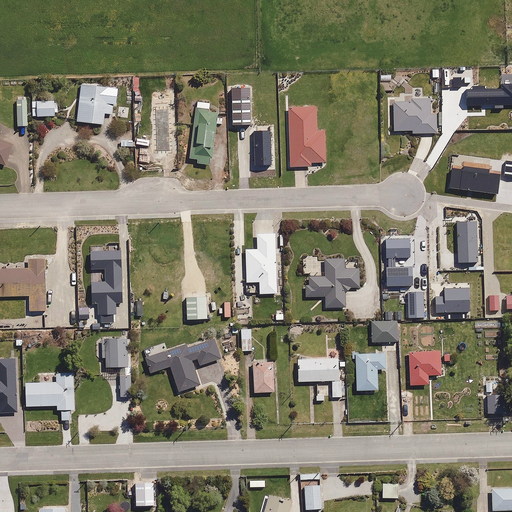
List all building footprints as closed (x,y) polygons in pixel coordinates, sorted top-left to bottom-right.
[(442,69),(431,69),(431,79),(442,78),(442,69)] [(107,85),(79,84),(77,122),(104,123),(104,113),(113,114),(114,91),(107,91),(107,85)] [(28,97),(17,97),(17,126),(28,126),(28,97)] [(412,101),(393,102),(394,131),(412,131),(412,133),(437,133),(437,114),(430,114),(430,99),(412,99),(412,101)] [(54,103),(54,100),(35,100),(35,110),(32,110),(32,116),(55,116),(55,112),(58,112),(58,103),(54,103)] [(210,103),(195,102),(191,159),(196,159),(196,165),(211,166),(211,159),(213,159),(216,111),(209,111),(210,103)] [(317,107),(289,108),(290,166),(312,165),(312,163),(327,162),(326,130),(318,130),(317,107)] [(172,127),(167,121),(158,128),(163,134),(172,127)] [(0,165),(5,167),(14,146),(0,140),(0,136),(3,128),(0,126),(0,165)] [(277,294),(275,233),(257,233),(257,249),(245,249),(246,282),(257,282),(257,295),(277,294)] [(0,269),(0,296),(30,296),(30,312),(47,311),(45,257),(26,258),(27,269),(0,269)] [(324,277),(306,277),(306,297),(327,297),(327,309),(345,309),(344,288),(359,288),(358,268),(345,268),(345,258),(324,258),(324,277)] [(499,294),(489,294),(490,311),(499,311),(499,294)] [(397,320),(371,320),(371,342),(397,342),(397,320)] [(252,328),(240,328),(241,350),(252,350),(252,328)] [(187,349),(185,343),(144,361),(150,376),(171,367),(182,393),(203,384),(192,359),(196,358),(199,367),(221,358),(212,338),(187,349)] [(130,339),(100,339),(100,357),(107,357),(107,367),(126,368),(126,355),(130,355),(130,339)] [(441,350),(410,350),(410,385),(428,385),(428,376),(441,376),(441,350)] [(385,353),(355,354),(356,387),(349,388),(349,401),(357,400),(357,391),(378,390),(378,369),(385,369),(385,353)] [(339,358),(296,359),(297,382),(332,382),(332,398),(342,397),(342,388),(346,388),(346,379),(339,379),(339,358)] [(17,417),(16,359),(0,359),(0,410),(2,410),(3,417),(17,417)] [(274,360),(253,361),(254,391),(275,391),(274,360)] [(74,409),(72,373),(41,374),(41,381),(26,382),(27,406),(57,405),(57,410),(63,410),(63,420),(71,420),(71,409),(74,409)] [(132,375),(120,375),(120,396),(132,396),(132,375)] [(157,477),(140,478),(140,499),(158,499),(157,477)] [(356,480),(356,489),(369,488),(369,480),(356,480)] [(398,482),(382,483),(382,499),(398,499),(398,482)] [(321,509),(320,484),(304,484),(305,510),(321,509)] [(511,484),(491,486),(492,511),(511,510),(511,484)] [(289,511),(293,502),(269,494),(262,511),(289,511)]
